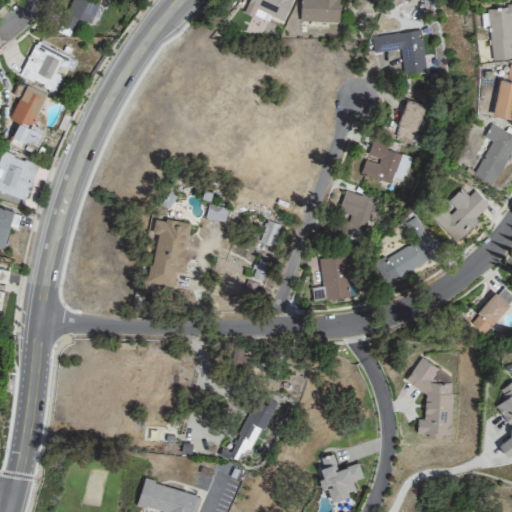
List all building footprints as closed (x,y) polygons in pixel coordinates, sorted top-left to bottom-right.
[(283,21),(292,0),(248,0),(243,12),(256,18),(259,13),(265,16),(266,14),(283,21)] [(339,22),(339,0),(300,0),(300,21),(339,22)] [(511,56),(511,4),(487,6),(490,58),(511,56)] [(425,72),(420,30),(371,36),(373,52),(399,49),(403,75),(425,72)] [(77,60),(34,41),(19,76),(54,91),(60,76),(54,73),(58,65),(72,71),(77,60)] [(511,116),(511,64),(509,64),(506,79),(498,78),(492,113),(511,116)] [(45,94),(17,82),(11,96),(17,98),(9,118),(17,121),(9,141),(22,146),(25,139),(37,144),(43,129),(32,125),(45,94)] [(394,135),(412,141),(424,106),(407,100),(394,135)] [(511,145),(511,134),(489,124),(483,136),(489,139),(474,174),(495,184),(511,145)] [(390,183),(392,177),(404,180),(410,157),(385,150),(387,145),(372,140),(367,155),(379,158),(377,163),(364,160),(360,174),(390,183)] [(37,164),(2,152),(0,158),(0,185),(1,183),(11,187),(8,194),(25,200),(37,164)] [(490,205),(474,189),(468,195),(460,187),(448,199),(455,207),(449,213),(438,201),(427,212),(454,240),(490,205)] [(360,196),(345,190),(337,213),(347,216),(343,229),(362,235),(375,197),(361,193),(360,196)] [(205,218),(224,221),(227,207),(207,204),(205,218)] [(0,246),(3,248),(9,226),(16,227),(20,214),(0,207),(0,246)] [(428,260),(424,252),(433,247),(416,215),(404,221),(414,240),(373,261),(384,282),(428,260)] [(190,223),(154,216),(151,232),(156,233),(147,280),(173,285),(176,271),(181,272),(190,223)] [(279,224),(264,220),(258,242),(272,246),(279,224)] [(318,258),(322,286),(311,287),(312,301),(349,296),(347,279),(357,277),(355,261),(345,263),(344,255),(318,258)] [(9,270),(0,269),(0,308),(3,290),(6,290),(9,270)] [(509,306),(495,292),(469,320),(483,334),(509,306)] [(449,435),(451,376),(419,356),(404,380),(424,393),(423,419),(416,419),(416,434),(428,434),(428,439),(439,440),(442,435),(449,435)] [(494,405),(511,431),(511,434),(499,444),(511,461),(511,460),(511,379),(498,389),(504,398),(494,405)] [(273,401),(268,399),(265,405),(254,400),(228,456),(243,463),(273,401)] [(358,462),(336,468),(332,452),(318,457),(324,476),(318,478),(321,488),(327,487),(330,500),(355,492),(352,481),(362,477),(358,462)] [(161,510),(159,511),(195,511),(200,494),(142,479),(136,503),(161,510)]
